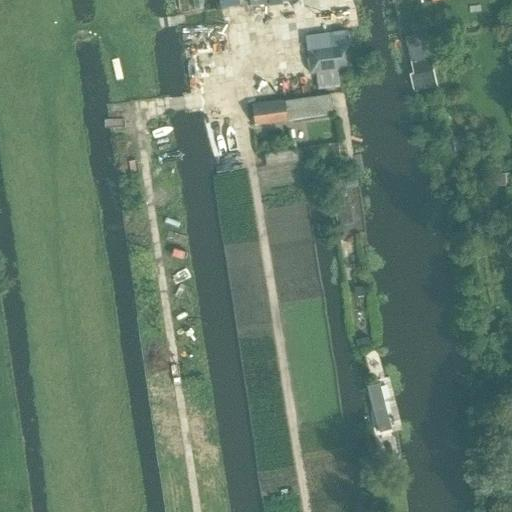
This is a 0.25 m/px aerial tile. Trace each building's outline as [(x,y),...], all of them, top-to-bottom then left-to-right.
[(404,29),(406,39),(420,36),(417,25),(404,29)] [(405,42),(409,57),(424,53),(421,39),(405,42)] [(305,47),(309,75),(316,75),(318,90),(339,87),(336,71),(352,69),(348,41),(305,47)] [(409,59),(412,74),(429,70),(426,55),(409,59)] [(252,105),(255,124),(333,114),(330,95),(252,105)] [(464,134),(451,136),(453,152),(470,149),(469,138),(464,134)] [(263,154),(265,166),(297,161),(295,149),(263,154)] [(504,174),(491,174),(490,185),(503,185),(504,174)] [(357,187),(355,178),(331,183),(340,227),(353,224),(346,189),(357,187)] [(356,298),(365,297),(364,290),(356,291),(356,298)] [(361,350),(372,348),(370,340),(359,343),(361,350)] [(369,388),(380,431),(391,428),(379,385),(369,388)]
